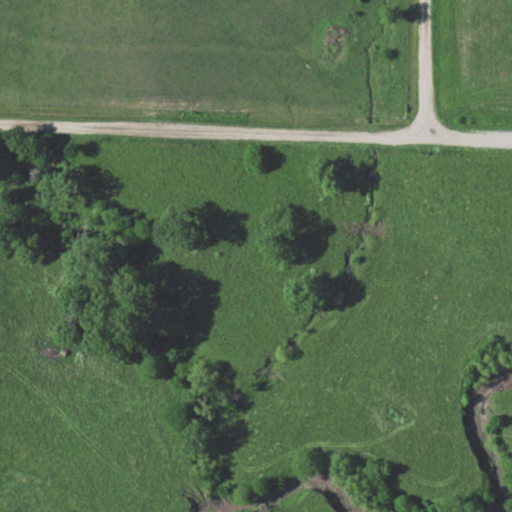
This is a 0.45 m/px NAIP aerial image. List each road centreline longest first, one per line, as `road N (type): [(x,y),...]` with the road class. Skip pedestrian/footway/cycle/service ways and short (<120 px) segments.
road 1 (residential): [(511,138),(0,122)]
road 2 (residential): [(423,136),(424,0)]
